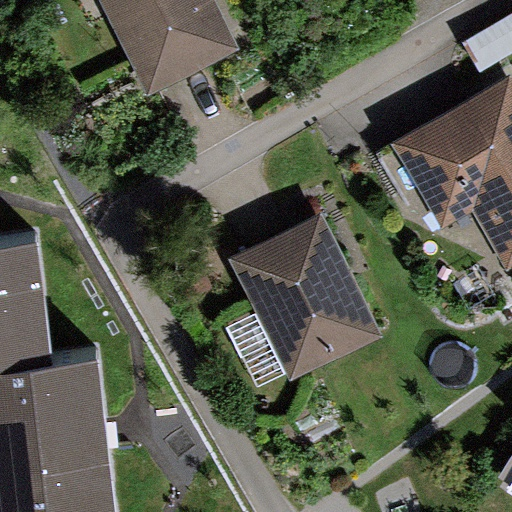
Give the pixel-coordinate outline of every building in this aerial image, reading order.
[(233,0),(108,0),(162,101),(260,49),(233,0)] [(484,57),(511,43),(511,13),(472,33),(484,57)] [(511,90),(417,140),(490,279),(511,267),(511,90)] [(229,248),(291,373),(383,327),(322,203),(229,248)] [(83,310),(0,319),(0,511),(83,511),(106,510),(83,310)]
